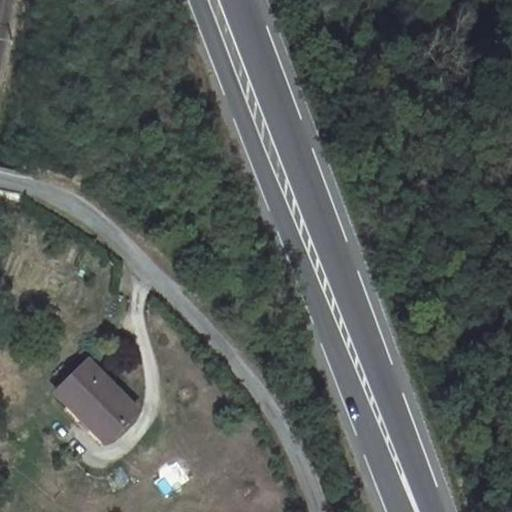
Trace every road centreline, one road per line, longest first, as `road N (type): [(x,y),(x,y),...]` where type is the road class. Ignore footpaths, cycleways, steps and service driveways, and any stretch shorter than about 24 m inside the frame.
road 1 (secondary): [(210,0),(403,511)]
road 2 (secondary): [(438,511),(253,0)]
road 3 (unclassified): [(307,511),(278,441),(231,367),(76,214),(0,184)]
